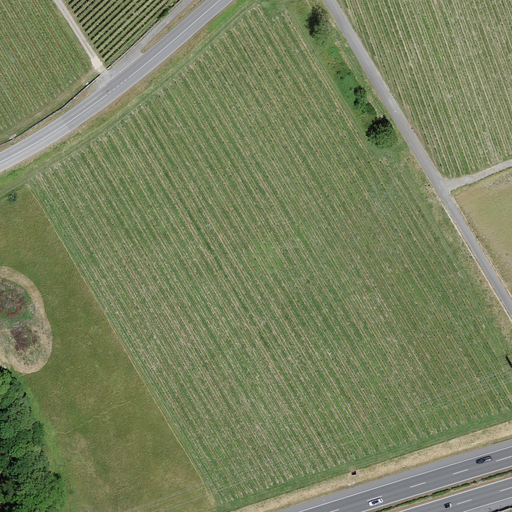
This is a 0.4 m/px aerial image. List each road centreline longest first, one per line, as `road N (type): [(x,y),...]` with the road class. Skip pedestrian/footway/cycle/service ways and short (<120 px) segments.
road 1 (unclassified): [(329,0),(511,309)]
road 2 (secondary): [(0,162),(68,123),(219,0)]
road 3 (motorway): [(511,456),(330,511)]
road 4 (track): [(189,0),(108,75),(116,87)]
